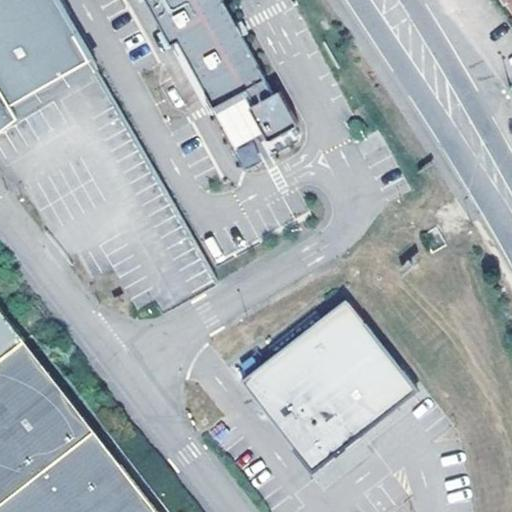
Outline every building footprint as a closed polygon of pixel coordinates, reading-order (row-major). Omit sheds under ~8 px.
[(0,0),(0,130),(21,114),(33,107),(99,68),(59,0),(0,0)] [(147,0),(173,47),(180,43),(217,110),(251,92),(258,105),(253,107),(272,142),(302,125),(283,90),(275,94),(268,81),(269,80),(225,0),(147,0)] [(0,362),(29,340),(0,303),(0,362)] [(321,484),(425,404),(354,313),(293,360),(273,373),(250,390),(251,395),(306,464),(321,484)] [(0,500),(97,427),(29,340),(0,362),(0,500)] [(163,511),(130,470),(97,427),(0,500),(0,511),(163,511)]
